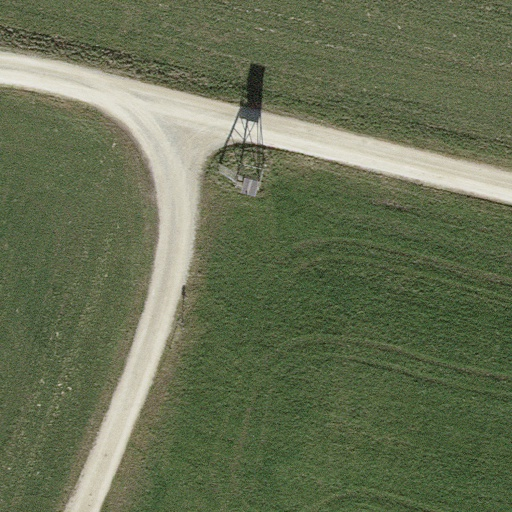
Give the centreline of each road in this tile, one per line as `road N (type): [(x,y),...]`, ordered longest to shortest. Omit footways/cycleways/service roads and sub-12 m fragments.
road 1 (track): [(0,69),(511,185)]
road 2 (track): [(143,96),(164,162),(167,215),(157,284),(82,511)]
